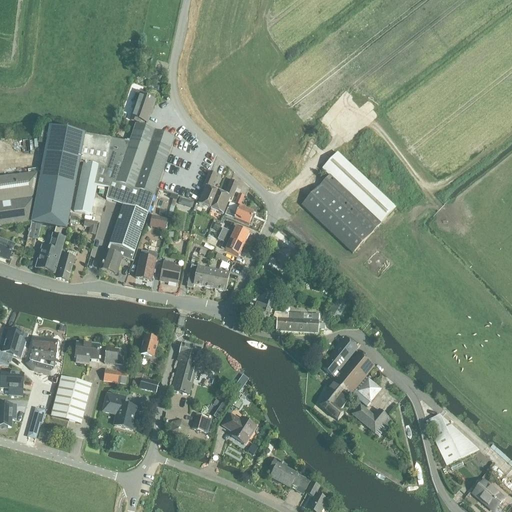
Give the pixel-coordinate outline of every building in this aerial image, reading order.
[(146,99),(148,95),(137,91),(133,102),(137,103),(130,120),(139,123),(140,121),(146,123),(155,102),(146,99)] [(130,144),(111,140),(106,168),(83,163),(74,213),(91,216),(96,187),(109,189),(106,200),(123,206),(110,245),(111,245),(134,253),(173,139),(136,126),(130,144)] [(106,168),(111,140),(111,139),(49,128),(31,224),(56,229),(54,236),(60,238),(62,230),(67,231),(80,163),(83,163),(106,168)] [(338,154),(337,154),(322,169),(330,176),(303,206),(353,254),(381,224),(396,208),(338,154)] [(199,205),(211,210),(219,192),(214,190),(212,191),(211,190),(216,176),(209,173),(203,188),(205,189),(199,205)] [(38,174),(0,178),(0,227),(28,224),(38,174)] [(223,193),(219,192),(211,210),(223,215),(230,199),(232,200),(238,185),(231,182),(225,196),(224,196),(223,193)] [(234,204),(240,207),(244,197),(239,194),(234,204)] [(172,200),(167,218),(171,219),(176,201),(177,197),(171,195),(169,199),(172,200)] [(240,208),(239,208),(229,204),(224,215),(235,220),(249,225),(253,213),(240,208)] [(150,228),(165,232),(167,221),(152,218),(150,228)] [(95,235),(97,222),(85,220),(84,227),(90,228),(89,234),(95,235)] [(216,224),(213,229),(219,232),(221,226),(216,224)] [(0,257),(8,261),(14,247),(0,240),(0,230),(1,229),(0,229),(0,257)] [(234,234),(223,229),(220,235),(244,246),(249,235),(237,229),(234,234)] [(213,232),(211,238),(216,240),(219,234),(213,232)] [(238,257),(244,246),(220,235),(218,240),(228,245),(225,251),(238,257)] [(50,250),(43,248),(37,269),(54,275),(64,239),(54,236),(50,250)] [(131,262),(134,253),(111,245),(109,253),(107,252),(101,270),(116,276),(122,258),(131,262)] [(56,279),(68,282),(76,254),(68,252),(67,256),(63,255),(56,279)] [(136,279),(151,282),(157,256),(156,255),(156,253),(148,252),(148,253),(141,252),(136,279)] [(161,282),(178,285),(181,269),(174,268),(175,264),(164,262),(161,282)] [(192,267),(190,278),(196,280),(194,287),(204,289),(208,269),(197,267),(197,268),(192,267)] [(208,269),(204,289),(215,291),(219,271),(208,269)] [(219,271),(215,291),(226,293),(230,274),(219,271)] [(276,308),(284,310),(288,296),(281,294),(276,308)] [(247,317),(265,323),(274,297),(269,295),(265,304),(263,304),(262,307),(257,305),(255,310),(250,308),(247,317)] [(329,315),(338,321),(346,307),(337,301),(329,315)] [(277,318),(276,332),(287,332),(297,333),(308,333),(318,334),(319,330),(324,330),(324,325),(319,325),(319,315),(311,315),(311,322),(308,322),(303,321),(304,315),(298,314),(288,314),(277,314),(274,313),(273,317),(277,318)] [(10,331),(3,354),(17,358),(18,352),(22,353),(27,336),(10,331)] [(158,340),(145,336),(140,355),(143,356),(142,359),(150,361),(149,363),(156,365),(157,359),(154,358),(158,340)] [(54,363),(57,341),(35,339),(32,363),(45,367),(47,362),(54,363)] [(321,369),(332,378),(356,349),(345,340),(321,369)] [(83,359),(97,361),(99,346),(98,346),(98,344),(91,343),(91,345),(76,343),(75,358),(76,358),(76,363),(82,364),(83,359)] [(182,344),(177,363),(179,363),(171,391),(189,395),(202,350),(182,344)] [(118,350),(105,349),(104,364),(122,366),(123,353),(118,353),(118,350)] [(329,390),(331,391),(319,406),(337,422),(343,415),(340,412),(353,396),(367,408),(381,391),(365,378),(374,367),(359,354),(329,390)] [(104,382),(126,384),(127,374),(105,371),(104,382)] [(139,389),(157,393),(159,383),(143,379),(144,374),(137,373),(133,387),(139,389)] [(1,374),(0,389),(9,389),(9,396),(17,397),(17,390),(23,390),(24,376),(1,374)] [(91,386),(62,378),(52,417),(80,425),(91,386)] [(103,409),(102,414),(115,417),(113,427),(133,432),(139,409),(126,405),(127,398),(112,394),(112,396),(107,394),(106,394),(106,396),(104,402),(103,409)] [(219,416),(226,404),(216,398),(209,411),(219,416)] [(0,405),(0,428),(11,429),(11,420),(15,420),(16,412),(12,412),(12,406),(0,405)] [(360,406),(352,416),(375,434),(388,419),(379,411),(374,417),(360,406)] [(42,424),(45,413),(36,410),(28,438),(35,440),(40,424),(42,424)] [(196,415),(192,430),(204,433),(207,434),(209,428),(212,419),(196,415)] [(252,433),(256,428),(243,419),(241,422),(230,415),(222,427),(230,432),(231,431),(234,433),(231,437),(244,445),(248,439),(250,439),(252,435),(252,433)] [(478,451),(439,416),(425,422),(446,466),(478,451)] [(175,441),(186,439),(189,428),(181,420),(170,422),(166,433),(175,441)] [(39,439),(45,440),(47,430),(41,429),(39,439)] [(253,455),(258,448),(252,444),(247,452),(253,455)] [(274,460),(268,471),(272,473),(269,480),(290,490),(292,486),(297,489),(296,492),(303,496),(310,482),(297,475),(298,475),(286,469),(287,466),(283,464),(282,466),(279,465),(280,463),(274,460)] [(504,500),(484,482),(474,495),(494,511),(504,500)] [(310,511),(322,511),(328,501),(317,495),(320,488),(312,483),(306,494),(314,499),(308,510),(310,511)]
